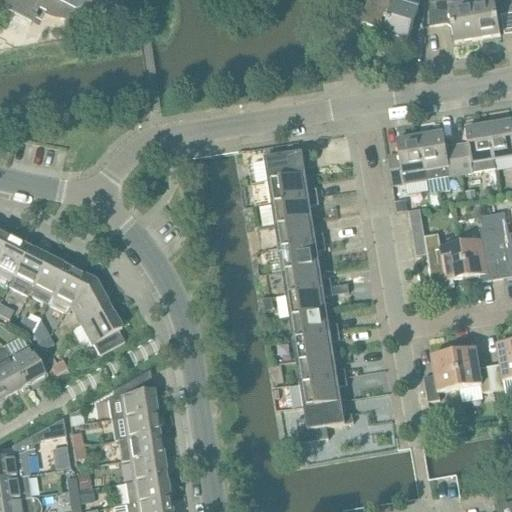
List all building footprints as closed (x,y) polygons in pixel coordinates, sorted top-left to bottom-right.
[(0,0),(0,6),(31,23),(38,10),(45,14),(43,17),(49,19),(55,21),(61,21),(67,21),(72,20),(79,17),(83,15),(88,11),(91,7),(95,2),(95,0),(0,0)] [(371,0),(370,3),(368,2),(361,24),(380,30),(381,26),(386,28),(383,36),(407,44),(418,10),(418,9),(419,5),(420,0),(371,0)] [(448,0),(429,3),(430,29),(447,26),(452,29),(455,45),(478,42),(471,5),(470,0),(448,0)] [(511,0),(470,0),(471,5),(478,42),(501,38),(498,21),(501,17),(511,15),(511,0)] [(511,123),(489,127),(494,162),(511,158),(511,123)] [(467,145),(457,146),(458,153),(462,177),(473,175),(496,171),(494,162),(489,127),(465,131),(467,145)] [(443,135),(420,139),(425,173),(427,183),(449,179),(450,179),(462,177),(458,153),(457,146),(446,148),(443,135)] [(399,156),(388,158),(389,164),(393,189),(427,183),(425,173),(420,139),(397,142),(399,156)] [(265,164),(253,166),(256,186),(268,184),(306,178),(303,163),(312,162),(310,153),(264,160),(265,164)] [(308,192),(306,178),(268,184),(271,207),(318,199),(316,191),(308,192)] [(474,193),(466,194),(468,204),(476,202),(474,193)] [(319,207),(318,199),(271,207),(275,229),(313,223),(311,208),(319,207)] [(406,203),(395,205),(397,216),(407,214),(406,203)] [(420,212),(409,214),(416,259),(427,257),(433,293),(454,289),(453,282),(467,280),(461,245),(440,249),(438,237),(424,239),(420,212)] [(511,236),(509,237),(507,226),(506,226),(504,215),(491,218),(493,228),(502,281),(511,279),(511,236)] [(481,242),(461,245),(467,280),(480,278),(481,285),(502,281),(493,228),(491,218),(481,219),(482,230),(479,230),(481,242)] [(315,237),(313,223),(275,229),(278,251),(325,244),(323,236),(315,237)] [(0,256),(9,240),(0,235),(0,256)] [(0,256),(0,273),(12,280),(28,250),(9,240),(0,256)] [(326,252),(325,244),(278,251),(282,274),(320,268),(318,253),(326,252)] [(9,288),(28,297),(47,259),(28,250),(12,280),(9,288)] [(66,269),(47,259),(28,297),(47,307),(66,269)] [(322,282),(320,268),(282,274),(286,297),(332,289),(331,281),(322,282)] [(47,307),(65,316),(70,309),(85,279),(66,269),(47,307)] [(70,309),(81,328),(110,312),(95,284),(85,279),(70,309)] [(333,298),(332,289),(286,297),(289,320),(327,314),(325,299),(333,298)] [(0,306),(0,317),(9,322),(13,313),(0,306)] [(99,358),(124,345),(118,333),(121,331),(110,312),(81,328),(92,348),(93,347),(99,358)] [(329,328),(327,314),(289,320),(293,342),(339,335),(338,327),(329,328)] [(19,327),(33,334),(37,326),(23,319),(19,327)] [(32,335),(38,345),(49,339),(39,322),(37,326),(33,334),(32,335)] [(339,335),(293,342),(296,365),(334,359),(332,344),(340,343),(339,335)] [(53,347),(49,339),(38,345),(42,353),(53,347)] [(500,367),(490,369),(494,394),(506,392),(506,396),(511,394),(511,345),(497,348),(500,367)] [(456,355),(454,355),(460,391),(481,388),(482,396),(494,394),(490,369),(479,371),(476,351),(471,352),(471,348),(456,351),(456,355)] [(28,349),(8,360),(25,389),(44,378),(28,349)] [(0,389),(6,399),(25,389),(8,360),(4,353),(0,354),(0,389)] [(434,378),(424,380),(428,405),(440,403),(439,395),(460,391),(454,355),(431,359),(434,378)] [(60,359),(49,365),(55,377),(66,371),(60,359)] [(337,373),(334,359),(296,365),(300,387),(346,380),(345,372),(337,373)] [(346,380),(300,387),(303,410),(341,404),(339,389),(347,388),(346,380)] [(108,405),(111,423),(156,415),(152,393),(134,396),(132,383),(118,390),(119,400),(111,402),(108,405)] [(305,421),(296,423),(300,446),(329,442),(327,430),(353,426),(352,417),(344,418),(341,404),(303,410),(305,421)] [(70,417),(69,420),(71,429),(83,427),(82,418),(81,410),(70,417)] [(156,415),(111,423),(114,444),(117,443),(159,437),(156,415)] [(40,443),(65,439),(63,421),(39,434),(40,443)] [(71,438),(73,450),(82,449),(80,436),(71,438)] [(159,437),(117,443),(121,464),(129,463),(162,458),(159,437)] [(0,483),(27,479),(29,479),(26,457),(34,456),(31,438),(12,449),(13,458),(0,460),(0,483)] [(84,461),(82,449),(73,450),(75,463),(84,461)] [(129,463),(132,484),(166,480),(162,458),(129,463)] [(86,477),(77,478),(79,493),(88,491),(86,477)] [(0,504),(21,502),(31,500),(27,479),(0,483),(0,504)] [(132,484),(124,486),(127,507),(169,501),(166,480),(132,484)] [(75,481),(66,482),(68,495),(77,493),(75,481)] [(79,493),(77,493),(79,505),(91,504),(88,491),(79,493)] [(77,493),(68,495),(70,507),(79,505),(77,493)] [(31,500),(21,502),(0,504),(0,511),(38,511),(39,511),(38,509),(38,507),(37,505),(36,504),(34,502),(33,501),(31,500)] [(170,511),(169,501),(127,507),(127,511),(170,511)] [(511,511),(511,503),(493,507),(496,511),(511,511)]
